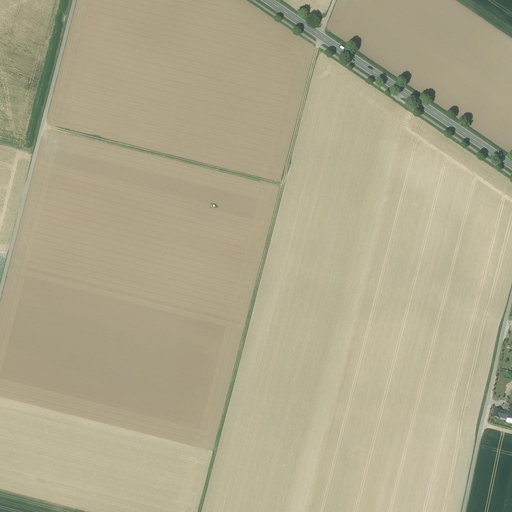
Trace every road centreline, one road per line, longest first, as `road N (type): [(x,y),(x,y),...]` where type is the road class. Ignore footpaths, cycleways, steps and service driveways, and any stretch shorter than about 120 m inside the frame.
road 1 (track): [(199,511),(334,0)]
road 2 (track): [(0,292),(74,0)]
road 3 (primary): [(265,0),(511,166)]
road 4 (track): [(42,125),(282,185)]
road 5 (track): [(463,511),(511,300)]
